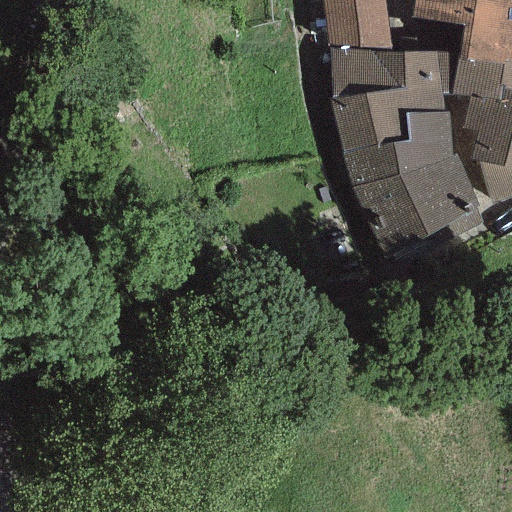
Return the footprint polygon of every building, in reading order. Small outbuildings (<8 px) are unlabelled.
[(383,0),(323,0),(328,49),(392,49),(383,0)] [(511,60),(511,0),(414,0),(413,19),(463,27),(456,54),(503,67),(504,60),(511,60)] [(440,94),(436,53),(392,49),(328,49),(331,104),(344,156),(409,142),(405,114),(443,113),(440,94)] [(480,161),(490,204),(511,197),(511,60),(504,60),(503,67),(456,54),(436,53),(440,94),(467,98),(460,129),(478,132),(472,159),(480,161)] [(390,269),(482,223),(475,208),(477,207),(456,155),(451,156),(449,113),(443,113),(405,114),(409,142),(344,156),(353,189),(390,269)]
